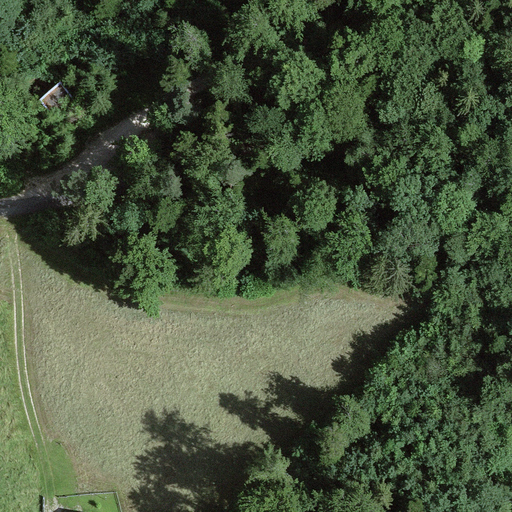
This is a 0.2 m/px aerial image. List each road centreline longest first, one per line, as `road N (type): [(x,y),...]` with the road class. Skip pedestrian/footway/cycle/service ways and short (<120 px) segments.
road 1 (unclassified): [(0,208),(111,191),(238,151),(511,136)]
road 2 (track): [(53,497),(26,394),(15,263),(0,215)]
